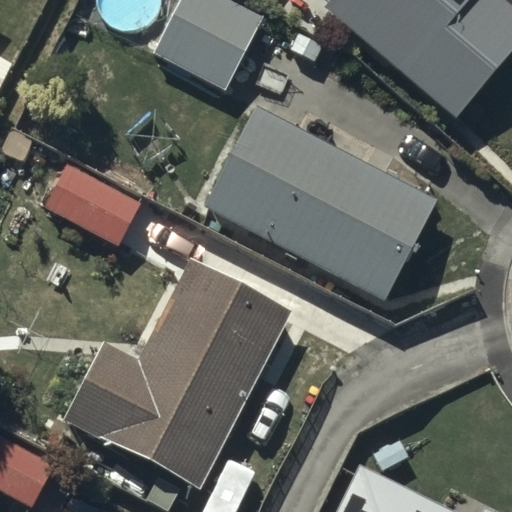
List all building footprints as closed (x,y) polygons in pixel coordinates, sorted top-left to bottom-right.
[(258,15),(229,0),(176,0),(151,49),(222,85),(258,15)] [(326,0),(326,2),(456,108),(511,40),(511,9),(500,0),(326,0)] [(320,45),(296,32),(287,47),(312,61),(320,45)] [(428,200),(252,108),(201,204),(377,297),(428,200)] [(138,203),(65,164),(43,205),(116,243),(138,203)] [(135,358),(99,339),(59,416),(195,486),(287,309),(188,257),(135,358)] [(51,462),(0,434),(0,489),(27,504),(51,462)] [(481,511),(452,511),(358,465),(334,511),(483,511),(482,511),(481,511)]
